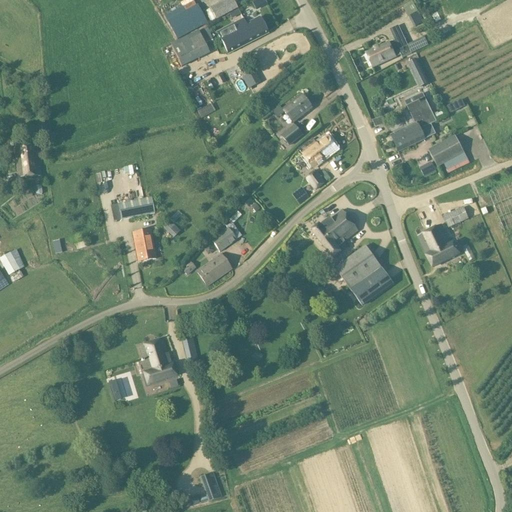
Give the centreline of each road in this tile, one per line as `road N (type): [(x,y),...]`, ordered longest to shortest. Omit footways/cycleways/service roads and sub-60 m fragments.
road 1 (unclassified): [(0,372),(119,308),(217,297),(305,211),(374,165)]
road 2 (unclassified): [(503,511),(391,213)]
road 3 (unclassified): [(374,165),(300,0)]
road 4 (unclassified): [(391,213),(511,165)]
